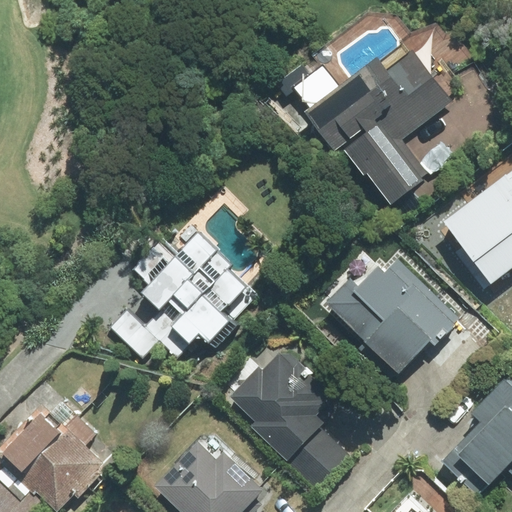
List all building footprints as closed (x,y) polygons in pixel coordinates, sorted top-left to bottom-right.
[(385,74),(374,60),(308,110),(386,212),(426,181),(397,143),(451,102),(413,53),(385,74)] [(473,62),(457,74),(491,119),(511,103),(511,87),(503,76),(491,85),(473,62)] [(511,172),(439,224),(485,288),(511,268),(511,172)] [(210,345),(258,294),(229,267),(232,264),(198,232),(178,253),(162,238),(133,270),(149,285),(141,293),(159,311),(145,326),(127,310),(111,327),(143,357),(158,341),(176,358),(198,334),(210,345)] [(385,247),(324,307),(398,379),(458,319),(385,247)] [(284,339),(222,404),(316,490),(352,456),(313,422),(343,396),(284,339)] [(478,424),(441,461),(478,497),(511,463),(511,376),(511,375),(470,416),(478,424)] [(77,499),(108,466),(85,445),(96,433),(60,400),(50,411),(42,404),(0,449),(0,511),(33,511),(44,500),(57,511),(73,495),(77,499)] [(246,511),(264,493),(202,436),(143,495),(160,511),(246,511)]
